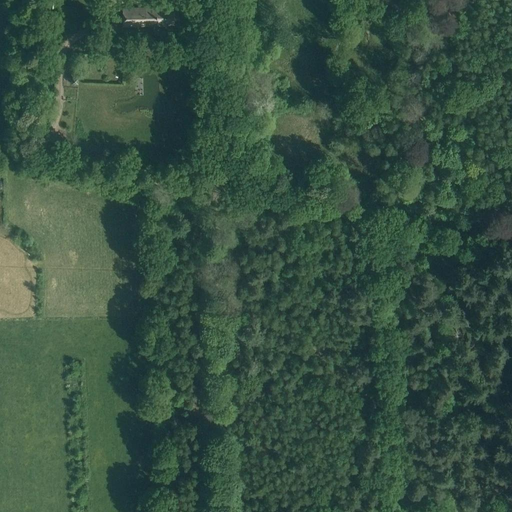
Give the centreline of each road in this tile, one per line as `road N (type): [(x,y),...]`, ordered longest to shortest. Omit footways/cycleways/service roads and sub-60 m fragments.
road 1 (track): [(0,162),(206,197),(405,214)]
road 2 (track): [(206,197),(213,511)]
road 3 (track): [(208,0),(203,196)]
